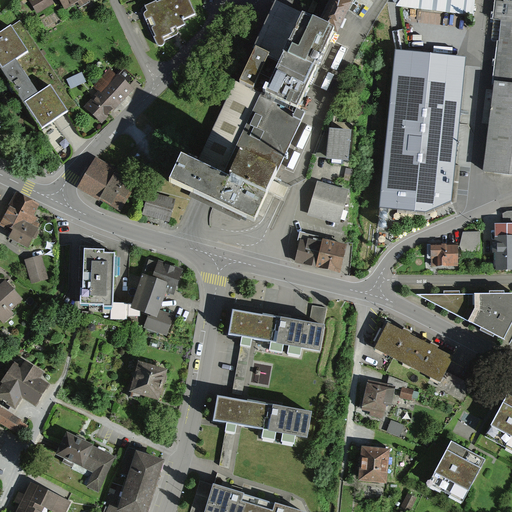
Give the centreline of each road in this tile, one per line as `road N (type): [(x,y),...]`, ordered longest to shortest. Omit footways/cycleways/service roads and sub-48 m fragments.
road 1 (residential): [(163,511),(193,414),(221,257)]
road 2 (residential): [(378,278),(409,244),(511,198)]
road 3 (residential): [(511,364),(370,294)]
road 4 (residential): [(159,84),(56,200)]
road 5 (residential): [(370,294),(221,257)]
road 6 (residential): [(221,257),(77,211)]
road 7 (residential): [(58,383),(0,503)]
road 8 (residential): [(378,278),(511,278)]
